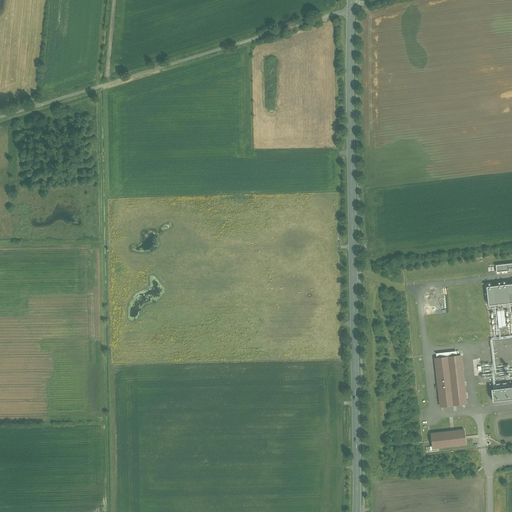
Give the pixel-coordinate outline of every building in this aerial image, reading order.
[(511,263),(497,265),(498,271),(511,269),(511,263)] [(493,286),(488,287),(490,305),(511,302),(511,284),(508,285),(503,285),(493,286)] [(496,326),(504,326),(503,310),(495,310),(496,326)] [(448,356),(454,405),(466,404),(461,355),(448,356)] [(454,405),(448,356),(436,357),(441,407),(454,405)] [(511,387),(493,390),(494,401),(511,399),(511,387)] [(465,430),(432,434),(433,448),(439,447),(467,444),(466,439),(466,438),(466,436),(465,430)]
